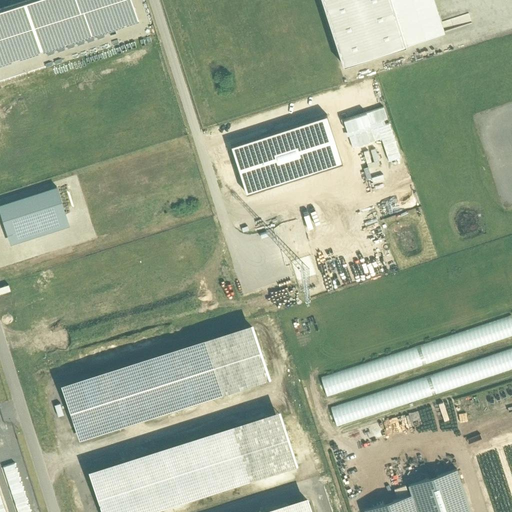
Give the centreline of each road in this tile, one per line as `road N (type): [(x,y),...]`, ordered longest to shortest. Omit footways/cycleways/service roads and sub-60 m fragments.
road 1 (residential): [(153,0),(228,234),(266,258)]
road 2 (residential): [(0,321),(64,511)]
